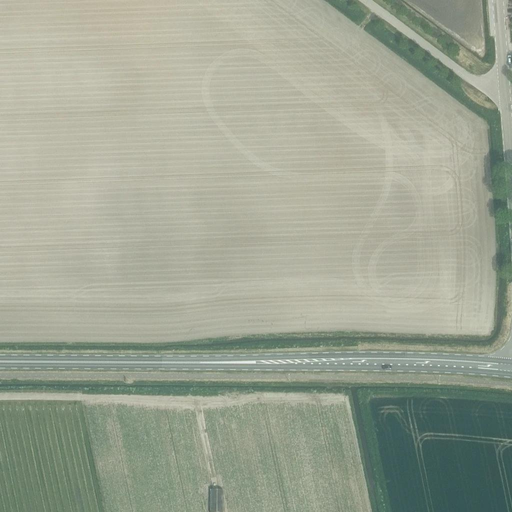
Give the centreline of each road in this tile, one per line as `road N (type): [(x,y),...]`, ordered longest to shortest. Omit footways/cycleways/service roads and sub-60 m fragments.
road 1 (primary): [(511,362),(339,355),(192,363)]
road 2 (primary): [(192,363),(511,374)]
road 3 (unclassified): [(0,398),(192,400)]
road 4 (primary): [(0,362),(192,363)]
road 5 (unclassified): [(503,88),(477,83),(363,0)]
